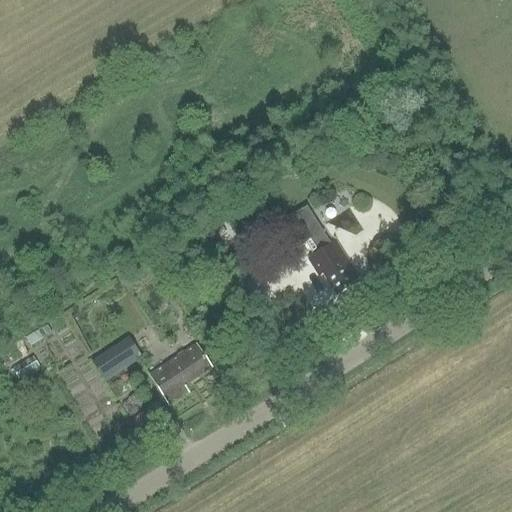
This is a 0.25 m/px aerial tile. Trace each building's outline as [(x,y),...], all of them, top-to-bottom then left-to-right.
[(361,283),(337,244),(332,247),(307,208),(290,219),(294,225),(276,237),(288,256),(305,245),(314,258),(309,262),(318,277),(323,274),(338,298),(361,283)] [(195,233),(205,249),(227,236),(216,219),(195,233)] [(143,360),(129,339),(92,362),(106,383),(143,360)] [(185,388),(212,371),(197,347),(149,377),(169,407),(189,394),(185,388)] [(36,356),(19,368),(26,379),(44,367),(36,356)]
